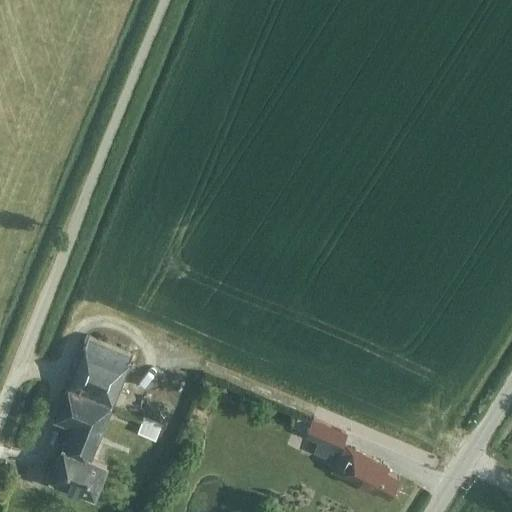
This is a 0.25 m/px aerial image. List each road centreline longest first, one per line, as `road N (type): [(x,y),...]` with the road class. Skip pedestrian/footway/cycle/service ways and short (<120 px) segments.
road 1 (unclassified): [(0,413),(167,0)]
road 2 (unclassified): [(511,397),(439,511)]
